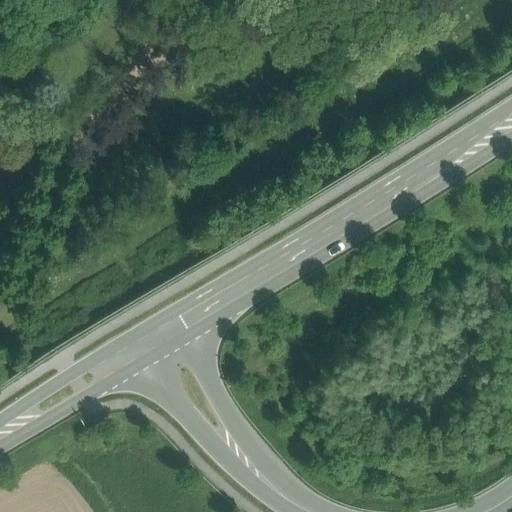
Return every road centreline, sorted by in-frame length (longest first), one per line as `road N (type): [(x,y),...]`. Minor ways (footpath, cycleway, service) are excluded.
road 1 (secondary): [(161,331),(511,116)]
road 2 (secondary): [(323,511),(285,491),(234,442),(161,331)]
road 3 (secondary): [(0,432),(161,331)]
